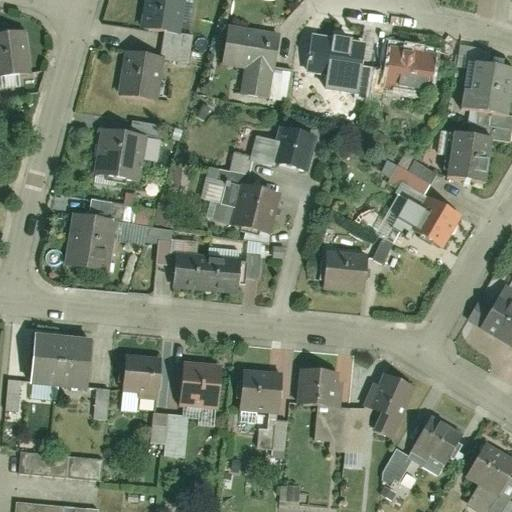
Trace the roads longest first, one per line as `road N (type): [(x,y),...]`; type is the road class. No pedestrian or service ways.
road 1 (residential): [(426,356),(381,340),(10,301)]
road 2 (residential): [(86,8),(10,301)]
road 3 (residential): [(511,211),(426,356)]
road 4 (residential): [(511,40),(354,0)]
